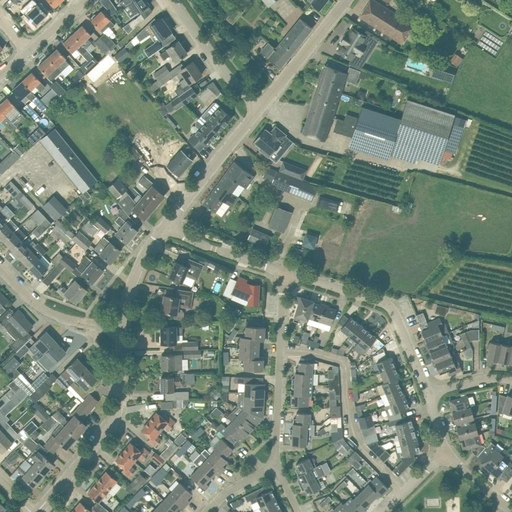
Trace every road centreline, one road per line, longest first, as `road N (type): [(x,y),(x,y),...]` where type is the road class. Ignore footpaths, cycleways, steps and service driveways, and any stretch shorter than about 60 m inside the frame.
road 1 (residential): [(426,398),(395,312),(282,271)]
road 2 (unclassified): [(36,511),(103,429),(118,334)]
road 3 (residential): [(275,467),(282,271)]
road 4 (unclassified): [(160,229),(256,111)]
road 5 (unclassified): [(256,111),(346,0)]
road 6 (residential): [(256,111),(171,0)]
road 7 (residential): [(118,334),(31,304),(0,271)]
road 8 (residential): [(282,271),(160,229)]
